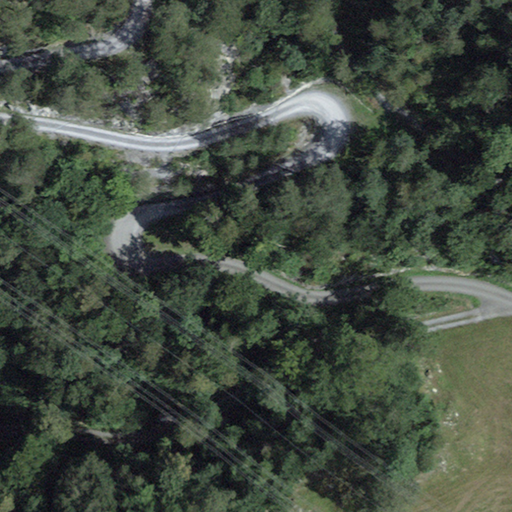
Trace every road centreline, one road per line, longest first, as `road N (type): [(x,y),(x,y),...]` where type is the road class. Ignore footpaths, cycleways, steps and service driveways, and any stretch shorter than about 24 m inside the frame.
road 1 (track): [(511,302),(451,282),(307,295),(216,260),(155,263),(126,255),(121,234),(136,217),(256,183),(322,146),(333,122),(316,105),(172,144),(0,119)]
road 2 (track): [(0,65),(109,43),(136,24),(141,0)]
